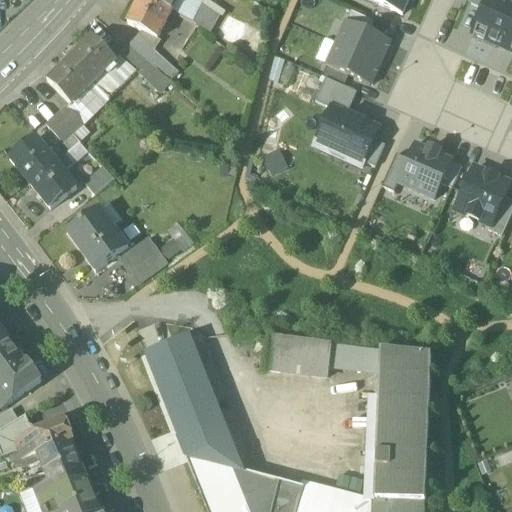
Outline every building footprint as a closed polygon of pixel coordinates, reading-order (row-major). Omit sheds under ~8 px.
[(157,41),(171,14),(142,0),(140,0),(127,26),(157,41)] [(142,0),(171,14),(177,0),(142,0)] [(177,0),(171,14),(196,28),(207,37),(218,17),(202,6),(202,5),(204,0),(177,0)] [(364,0),(402,16),(409,0),(364,0)] [(470,0),(468,6),(483,12),(488,0),(470,0)] [(511,2),(507,0),(488,0),(483,12),(471,37),(511,54),(511,2)] [(218,17),(207,37),(208,38),(220,17),(202,5),(202,6),(218,17)] [(351,13),(346,24),(368,34),(373,23),(351,13)] [(346,24),(336,46),(380,66),(390,44),(368,34),(346,24)] [(138,37),(129,48),(144,61),(146,63),(154,53),(155,52),(138,37)] [(70,61),(94,85),(116,63),(115,62),(92,39),(70,61)] [(326,68),(336,46),(325,41),(315,63),(326,68)] [(336,46),(326,68),(348,78),(370,88),(380,66),(336,46)] [(135,72),(144,61),(129,48),(128,47),(119,58),(135,72)] [(154,53),(146,63),(159,74),(167,65),(154,53)] [(119,58),(115,62),(116,63),(94,85),(109,101),(136,73),(135,72),(119,58)] [(283,62),(274,60),(268,82),(278,85),(283,62)] [(71,108),(94,85),(70,61),(47,83),(70,107),(71,108)] [(170,83),(159,74),(146,63),(144,61),(135,72),(136,73),(160,94),(170,83)] [(178,73),(167,65),(159,74),(170,83),(178,73)] [(348,78),(326,68),(321,79),(325,81),(343,89),(348,78)] [(315,104),(330,112),(332,110),(346,116),(356,95),(343,89),(325,81),(315,104)] [(110,102),(109,101),(94,85),(71,108),(70,107),(67,110),(82,127),(83,129),(110,102)] [(57,119),(57,120),(72,136),(82,127),(67,110),(57,119)] [(346,116),(332,110),(330,112),(316,143),(331,150),(328,157),(345,164),(348,158),(363,164),(373,142),(378,131),(346,116)] [(61,145),(72,136),(57,120),(47,129),(61,145)] [(61,145),(70,155),(81,146),(72,136),(61,145)] [(10,162),(30,187),(56,165),(36,141),(10,162)] [(384,148),(373,142),(363,164),(374,169),(384,148)] [(427,152),(415,147),(408,162),(397,185),(434,201),(451,163),(438,157),(440,154),(429,149),(427,152)] [(271,176),(286,169),(279,151),(263,157),(271,176)] [(393,194),(397,185),(408,162),(396,156),(382,189),(393,194)] [(65,158),(56,165),(62,173),(71,166),(65,158)] [(77,191),(62,173),(56,165),(30,187),(51,213),(77,191)] [(504,200),(510,186),(498,181),(498,180),(486,174),(486,176),(474,170),(455,213),(489,229),(490,229),(504,200)] [(84,186),(94,199),(114,183),(103,171),(84,186)] [(511,215),(511,203),(504,200),(490,229),(489,229),(488,232),(502,239),(511,215)] [(108,206),(99,213),(111,229),(120,222),(108,206)] [(128,251),(111,229),(99,213),(68,236),(96,274),(128,251)] [(139,249),(158,274),(167,267),(149,242),(139,249)] [(120,263),(138,288),(158,274),(139,249),(120,263)] [(424,511),(425,505),(375,503),(375,506),(363,503),(303,487),(302,491),(242,475),(189,344),(202,339),(202,341),(206,341),(205,338),(193,329),(190,328),(190,329),(172,326),(130,321),(123,328),(149,364),(179,440),(175,449),(185,453),(208,511),(424,511)] [(0,363),(14,353),(2,336),(0,337),(0,363)] [(264,373),(328,381),(329,372),(333,347),(272,339),(272,340),(269,339),(266,359),(264,373)] [(381,353),(333,347),(329,372),(380,379),(381,353)] [(25,368),(14,353),(0,363),(0,387),(26,369),(25,368)] [(380,379),(375,503),(425,505),(431,360),(381,353),(380,379)] [(28,367),(25,368),(26,369),(0,387),(0,392),(4,397),(0,399),(0,411),(9,405),(10,406),(40,383),(28,367)] [(0,418),(0,433),(17,424),(10,413),(0,418)] [(25,419),(17,424),(0,433),(0,445),(14,440),(16,445),(31,439),(33,437),(30,430),(25,419)] [(34,448),(38,457),(70,444),(71,445),(74,444),(65,425),(33,437),(31,439),(16,445),(19,453),(19,454),(34,448)] [(0,454),(2,459),(19,453),(16,445),(14,440),(0,445),(0,454)] [(38,457),(45,476),(78,463),(71,445),(70,444),(38,457)] [(19,454),(23,463),(38,457),(34,448),(19,454)] [(49,485),(53,494),(85,481),(78,463),(45,476),(49,485)] [(56,503),(59,511),(61,511),(93,500),(85,481),(53,494),(56,503)] [(34,491),(38,499),(53,494),(49,485),(34,491)] [(56,503),(53,494),(38,499),(41,508),(56,503)] [(98,511),(93,500),(61,511),(98,511)]
